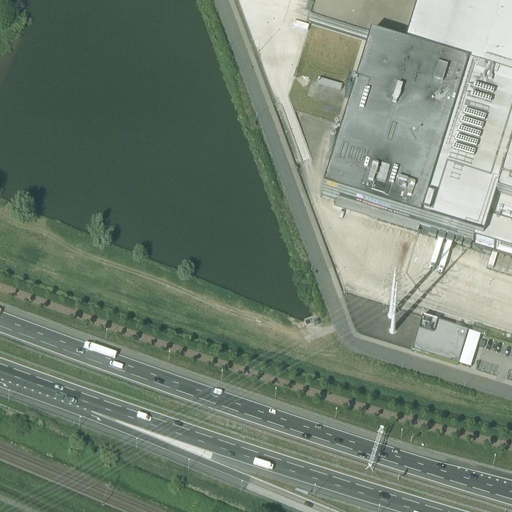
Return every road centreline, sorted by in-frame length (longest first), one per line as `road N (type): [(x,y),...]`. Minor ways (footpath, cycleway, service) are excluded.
road 1 (motorway): [(511,492),(0,318)]
road 2 (unclassified): [(511,392),(367,347),(342,327),(222,0)]
road 3 (motorway): [(93,400),(436,511)]
road 4 (motorway): [(93,400),(208,463),(327,511)]
